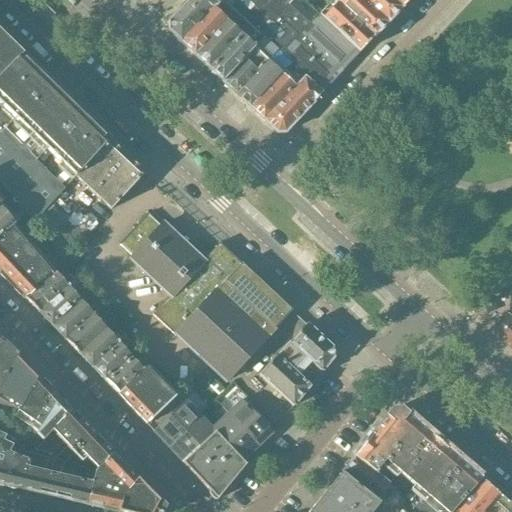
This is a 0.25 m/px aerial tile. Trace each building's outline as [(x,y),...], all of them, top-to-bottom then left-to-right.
[(189,0),(167,25),(167,33),(179,44),(211,10),(214,12),(222,2),(219,0),(189,0)] [(219,0),(222,2),(234,13),(230,18),(243,31),(248,26),(262,39),(275,51),(283,59),(319,20),(299,1),(297,0),(219,0)] [(357,56),(386,25),(359,0),(341,0),(321,22),(357,56)] [(409,0),(359,0),(386,25),(409,0)] [(41,8),(37,12),(47,22),(55,15),(44,5),(41,8)] [(211,10),(179,44),(193,57),(225,23),(214,12),(211,10)] [(321,94),(357,56),(321,22),(319,20),(283,59),(290,65),(303,78),(321,94)] [(225,23),(193,57),(207,70),(239,35),(225,23)] [(221,83),(262,39),(248,26),(243,31),(239,35),(207,70),(221,83)] [(0,78),(22,57),(0,35),(0,78)] [(266,61),(275,51),(262,39),(221,83),(234,96),(266,61)] [(290,65),(283,59),(275,51),(266,61),(234,96),(249,109),(281,75),(290,65)] [(18,146),(64,98),(22,57),(0,78),(0,134),(3,131),(18,146)] [(294,88),(303,78),(290,65),(281,75),(249,109),(262,122),(294,88)] [(284,134),(321,94),(303,78),(294,88),(262,122),(276,135),(284,134)] [(64,98),(18,146),(3,131),(0,134),(0,182),(9,194),(25,214),(31,221),(62,189),(31,159),(42,148),(72,178),(73,177),(76,174),(108,142),(77,111),(64,98)] [(108,142),(76,174),(73,177),(110,210),(144,174),(108,142)] [(0,202),(9,194),(0,182),(0,202)] [(0,236),(14,224),(25,214),(9,194),(0,202),(0,236)] [(81,243),(95,227),(97,225),(79,208),(70,217),(52,199),(31,221),(37,228),(45,237),(50,246),(66,265),(70,269),(89,250),(81,243)] [(240,265),(219,245),(202,262),(163,225),(160,228),(147,215),(118,246),(132,259),(130,261),(170,298),(152,316),(224,383),(281,322),(284,325),(291,318),(288,315),(291,312),(241,265),(240,265)] [(14,224),(0,236),(0,264),(27,239),(14,224)] [(27,239),(0,264),(0,273),(10,284),(41,255),(27,239)] [(41,255),(10,284),(26,301),(57,273),(41,255)] [(84,266),(75,274),(78,278),(106,312),(113,320),(117,324),(121,329),(127,336),(137,327),(84,266)] [(38,313),(68,286),(74,282),(70,277),(64,281),(57,273),(26,301),(38,313)] [(64,341),(92,315),(98,309),(94,304),(86,308),(73,292),(78,287),(74,282),(68,286),(38,313),(64,341)] [(77,355),(104,329),(97,320),(101,313),(98,309),(92,315),(64,341),(77,355)] [(113,320),(106,312),(99,318),(110,330),(117,324),(113,320)] [(507,317),(492,334),(497,338),(503,343),(511,350),(511,319),(511,321),(507,317)] [(332,350),(306,326),(276,358),(309,388),(333,358),(332,350)] [(104,382),(130,357),(122,349),(126,341),(129,339),(127,336),(121,329),(119,331),(111,336),(104,329),(77,355),(104,382)] [(0,386),(17,356),(5,342),(0,346),(0,386)] [(19,408),(38,378),(17,356),(0,386),(0,417),(4,419),(6,420),(15,406),(19,408)] [(117,396),(149,365),(144,360),(136,365),(130,357),(104,382),(117,396)] [(309,388),(276,358),(259,376),(292,408),(309,388)] [(131,410),(162,380),(149,365),(117,396),(131,410)] [(203,372),(195,379),(202,386),(210,379),(203,372)] [(54,394),(38,378),(19,408),(16,412),(33,424),(54,394)] [(146,426),(178,396),(162,380),(131,410),(146,426)] [(50,434),(72,413),(54,394),(33,424),(30,429),(42,442),(50,434)] [(211,430),(185,402),(152,433),(209,494),(217,486),(224,492),(245,466),(244,465),(242,463),(272,434),(241,401),(211,430)] [(446,451),(431,438),(399,411),(392,412),(355,456),(376,473),(379,469),(386,462),(414,487),(446,451)] [(111,454),(72,413),(50,434),(61,446),(65,450),(72,457),(77,452),(94,470),(111,454)] [(51,455),(61,446),(50,434),(42,442),(33,451),(51,455)] [(7,454),(13,443),(0,436),(0,486),(52,498),(57,477),(49,475),(45,474),(26,469),(27,463),(7,454)] [(23,447),(13,443),(7,454),(27,463),(26,469),(45,474),(48,459),(31,455),(22,451),(23,447)] [(61,469),(72,457),(65,450),(52,462),(49,475),(57,477),(61,469)] [(429,500),(460,464),(446,451),(414,487),(425,496),(429,500)] [(111,454),(94,470),(91,473),(89,484),(84,506),(104,510),(109,486),(126,470),(111,454)] [(395,490),(376,473),(355,456),(341,474),(379,505),(381,507),(395,490)] [(453,511),(480,481),(460,464),(429,500),(442,511),(453,511)] [(80,472),(61,469),(57,477),(78,482),(80,472)] [(161,511),(163,508),(126,470),(109,486),(104,510),(111,511),(161,511)] [(373,511),(377,508),(379,505),(341,474),(309,511),(373,511)] [(89,484),(78,482),(57,477),(52,498),(84,506),(89,484)] [(480,481),(453,511),(488,511),(500,498),(480,481)] [(419,511),(418,511),(442,511),(429,500),(425,496),(415,507),(419,511)] [(511,511),(511,508),(500,498),(488,511),(511,511)]
